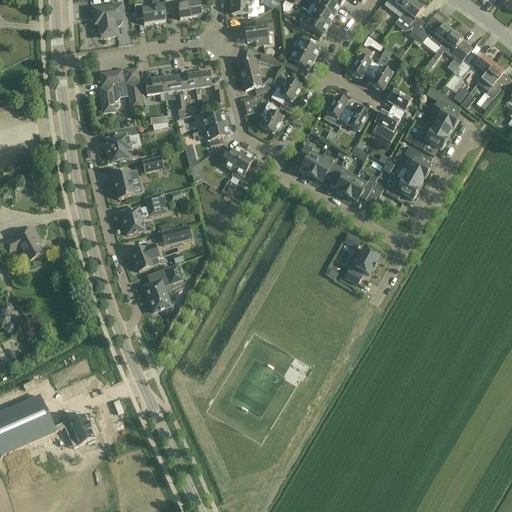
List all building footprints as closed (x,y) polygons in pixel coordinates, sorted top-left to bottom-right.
[(173,0),(170,0),(170,2),(172,12),(178,11),(179,21),(190,20),(189,10),(187,0),(173,0)] [(208,0),(187,0),(189,10),(190,20),(202,18),(201,12),(209,11),(208,0)] [(250,8),(249,0),(233,0),(234,1),(231,1),(231,16),(247,15),(247,8),(250,8)] [(339,9),(324,0),(320,0),(316,8),(334,18),(339,9)] [(344,0),(324,0),(339,9),(341,5),(342,6),(345,1),(344,0)] [(409,0),(398,0),(397,3),(393,0),(389,0),(384,7),(401,20),(413,3),(409,0)] [(160,9),(159,1),(152,2),(153,9),(155,25),(166,23),(164,8),(160,9)] [(153,9),(152,2),(153,10),(142,11),(141,6),(134,7),(136,21),(143,20),(144,26),(155,25),(153,9)] [(293,7),(285,3),(282,7),(283,13),(289,13),(293,7)] [(401,20),(400,20),(412,30),(410,33),(412,34),(409,38),(415,43),(417,41),(426,29),(425,29),(426,27),(416,19),(423,10),(413,3),(401,20)] [(127,37),(122,6),(92,11),(95,26),(98,26),(100,37),(104,40),(127,37)] [(316,8),(311,18),(328,28),(334,18),(316,8)] [(323,38),(328,28),(311,18),(305,28),(323,38)] [(273,33),(271,22),(255,24),(256,31),(245,33),(247,45),(256,44),(256,48),(268,46),(267,33),(273,33)] [(431,33),(426,29),(417,41),(415,43),(420,46),(423,43),(424,43),(427,39),(440,50),(453,34),(443,26),(435,36),(431,33)] [(364,31),(370,37),(374,32),(367,27),(364,31)] [(440,50),(433,59),(437,62),(444,53),(450,58),(462,43),(463,42),(453,34),(440,50)] [(301,42),(296,52),(313,62),(314,61),(315,61),(318,56),(317,55),(319,52),(313,49),(316,44),(310,41),(308,46),(301,42)] [(462,43),(450,58),(460,66),(472,51),(462,43)] [(384,53),(382,56),(389,60),(391,55),(385,51),(384,53)] [(289,62),(285,68),(298,75),(299,74),(302,69),(307,72),(309,69),(310,69),(313,64),(312,64),(313,62),(296,52),(290,62),(289,62)] [(261,56),(259,63),(273,67),(281,70),(283,63),(275,60),(261,56)] [(370,78),(376,66),(360,57),(351,75),(352,76),(352,77),(357,80),(357,78),(361,81),(364,75),(370,78)] [(473,69),(470,72),(474,75),(481,80),(485,75),(493,65),(482,57),(476,65),(474,67),(473,69)] [(433,59),(428,65),(432,69),(437,62),(433,59)] [(255,61),(238,65),(245,93),(254,91),(256,97),(264,95),(268,93),(274,83),(270,80),(262,87),(255,61)] [(491,80),(485,88),(489,92),(485,97),(490,101),(492,103),(500,92),(503,94),(511,82),(505,77),(503,76),(504,74),(499,70),(500,68),(495,65),(495,64),(495,65),(494,66),(493,65),(485,75),(491,80)] [(376,66),(370,78),(375,81),(371,87),(375,89),(374,90),(379,93),(380,91),(382,92),(392,75),(376,66)] [(142,110),(137,71),(101,76),(102,88),(103,87),(103,90),(100,90),(103,115),(116,114),(115,104),(117,103),(120,99),(128,98),(130,111),(142,110)] [(209,72),(198,74),(201,96),(205,96),(204,89),(211,88),(209,72)] [(197,97),(201,96),(198,74),(186,75),(186,76),(180,77),(182,93),(196,91),(197,97)] [(459,79),(455,75),(446,87),(450,90),(451,90),(459,79)] [(473,78),(469,76),(465,82),(468,85),(473,78)] [(182,93),(180,77),(163,79),(163,84),(165,95),(176,94),(178,112),(185,111),(182,93)] [(164,95),(165,95),(163,84),(163,79),(151,81),(151,82),(144,83),(146,98),(160,96),(161,103),(165,102),(164,95)] [(301,88),(288,81),(282,92),(277,89),(271,100),(282,106),(285,101),(291,104),(295,98),(296,99),(300,92),(299,92),(301,88)] [(453,100),(461,106),(468,96),(461,91),(453,100)] [(222,93),(222,92),(214,93),(216,107),(224,106),(222,93)] [(394,106),(391,111),(402,118),(411,102),(407,100),(408,99),(403,96),(402,97),(393,92),(392,94),(391,93),(388,98),(390,99),(388,103),(394,106)] [(340,130),(343,124),(349,113),(344,110),(348,104),(344,102),(345,101),(340,98),(339,99),(337,98),(324,121),(340,130)] [(254,100),(243,103),(247,117),(254,115),(252,108),(256,107),(254,100)] [(452,131),(453,129),(454,130),(458,122),(457,122),(458,120),(446,113),(449,108),(438,101),(435,107),(438,109),(432,119),(452,131)] [(280,111),(268,104),(262,115),(267,118),(261,129),(273,136),(275,133),(276,133),(280,127),(279,126),(282,120),(276,117),(280,111)] [(349,113),(343,124),(359,133),(369,116),(367,115),(367,114),(362,111),(362,112),(358,110),(355,116),(349,113)] [(378,125),(372,134),(391,144),(397,133),(394,131),(402,118),(391,111),(388,117),(382,113),(379,117),(378,116),(375,121),(377,122),(376,124),(378,125)] [(203,121),(206,132),(225,127),(225,125),(226,125),(225,119),(223,120),(222,116),(216,118),(214,112),(208,114),(210,119),(203,121)] [(426,130),(446,141),(452,131),(432,119),(432,120),(436,122),(431,132),(426,130)] [(209,143),(210,149),(217,147),(223,146),(222,140),(228,138),(227,135),(229,134),(227,129),(226,129),(225,127),(206,132),(209,143)] [(136,137),(135,129),(108,133),(109,140),(106,141),(107,148),(106,148),(108,155),(109,155),(111,164),(129,160),(127,152),(131,151),(127,138),(131,137),(131,138),(136,137)] [(420,140),(417,138),(412,146),(423,152),(427,145),(440,152),(441,150),(442,151),(446,143),(445,142),(446,141),(426,130),(420,140)] [(327,137),(324,143),(329,146),(330,146),(333,141),(327,137)] [(356,149),(361,152),(365,144),(360,141),(356,149)] [(305,146),(298,159),(305,163),(302,168),(301,167),(298,173),(304,176),(304,175),(311,178),(322,159),(312,153),(313,150),(305,146)] [(409,159),(403,169),(424,181),(424,179),(425,180),(430,172),(429,172),(430,170),(417,163),(422,155),(409,148),(404,157),(409,159)] [(354,149),(351,155),(357,159),(360,153),(354,149)] [(224,167),(234,173),(244,155),(242,154),(243,153),(238,150),(237,152),(234,150),(230,156),(225,153),(222,158),(227,161),(224,167)] [(193,152),(186,154),(187,158),(190,170),(197,166),(193,152)] [(244,155),(234,173),(231,178),(246,186),(256,170),(250,167),(254,161),(250,159),(251,158),(246,155),(245,156),(244,155)] [(322,159),(311,178),(311,179),(322,185),(325,179),(332,183),(340,169),(332,165),(334,162),(323,156),(322,159)] [(163,170),(160,158),(141,163),(144,175),(163,170)] [(385,167),(383,171),(388,174),(389,175),(394,167),(387,163),(386,164),(385,167)] [(197,166),(190,170),(194,184),(202,181),(197,166)] [(340,169),(332,183),(338,187),(335,192),(336,193),(335,194),(342,197),(342,196),(345,198),(357,178),(340,169)] [(402,169),(396,179),(398,180),(402,182),(418,191),(423,181),(424,181),(403,169),(403,170),(402,169)] [(138,180),(136,172),(129,174),(128,173),(112,177),(118,201),(134,197),(131,182),(138,180)] [(357,178),(345,198),(346,198),(347,199),(346,200),(351,202),(351,201),(354,203),(356,204),(359,199),(365,202),(372,191),(373,188),(378,180),(372,177),(367,184),(357,178)] [(385,195),(398,202),(401,196),(412,202),(412,200),(414,201),(418,193),(417,192),(418,191),(402,182),(398,180),(392,191),(388,189),(385,195)] [(376,185),(374,188),(377,198),(379,199),(385,189),(376,185)] [(372,191),(365,202),(372,206),(373,205),(376,199),(373,188),(372,191)] [(173,195),(174,202),(183,200),(181,193),(173,195)] [(167,214),(163,196),(145,200),(147,211),(139,212),(139,211),(121,215),(123,223),(124,228),(125,228),(127,237),(144,233),(141,219),(149,217),(149,218),(167,214)] [(191,241),(188,228),(161,234),(164,247),(191,241)] [(39,240),(33,229),(15,239),(5,245),(10,255),(20,249),(28,264),(43,255),(36,242),(39,240)] [(348,236),(343,244),(356,251),(361,244),(348,236)] [(159,259),(154,246),(146,249),(131,254),(139,274),(153,269),(153,268),(159,266),(157,259),(159,259)] [(358,260),(356,259),(345,280),(357,287),(361,278),(357,276),(360,272),(369,277),(379,260),(363,251),(358,260)] [(182,281),(177,268),(166,272),(171,286),(182,281)] [(325,276),(331,280),(335,273),(329,270),(325,276)] [(170,308),(161,283),(152,286),(151,285),(151,286),(144,289),(153,314),(160,312),(160,313),(164,311),(170,308)] [(11,306),(6,304),(2,307),(1,312),(3,315),(0,316),(0,323),(2,325),(1,329),(4,330),(7,334),(11,335),(16,332),(17,328),(14,324),(11,323),(11,319),(9,316),(12,314),(13,310),(11,306)] [(8,353),(12,364),(18,361),(13,351),(8,353)] [(39,397),(0,414),(0,457),(0,458),(55,434),(53,429),(39,397)] [(69,422),(53,429),(55,434),(64,429),(66,435),(70,442),(75,439),(78,447),(78,448),(87,444),(88,446),(95,443),(94,441),(95,440),(93,435),(91,431),(91,430),(92,430),(89,424),(88,425),(84,416),(84,415),(74,420),(69,422)]
